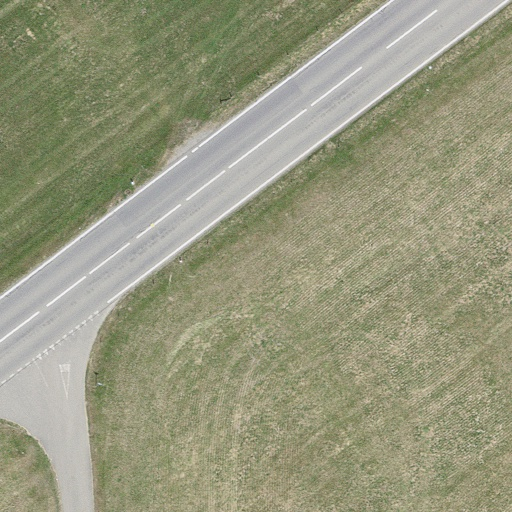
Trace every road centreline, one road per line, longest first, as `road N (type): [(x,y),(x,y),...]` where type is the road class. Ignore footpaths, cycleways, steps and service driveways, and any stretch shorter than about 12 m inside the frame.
road 1 (primary): [(443,0),(0,335)]
road 2 (track): [(13,325),(65,433),(75,511)]
